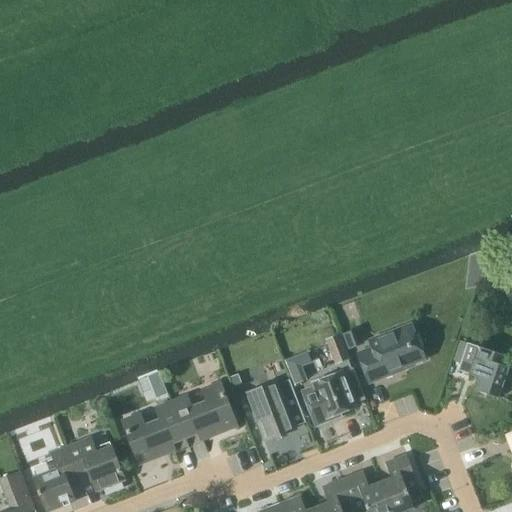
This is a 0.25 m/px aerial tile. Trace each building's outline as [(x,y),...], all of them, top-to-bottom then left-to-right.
[(359,326),(344,332),(350,347),(365,342),(359,326)] [(359,353),(371,385),(397,374),(396,371),(426,360),(413,326),(372,341),(374,347),(359,353)] [(341,334),(327,339),(336,363),(350,358),(341,334)] [(466,348),(460,346),(455,361),(461,363),(458,371),(480,378),(476,390),(498,397),(508,367),(500,364),(503,355),(467,343),(466,348)] [(343,375),(314,386),(316,390),(304,395),(317,428),(332,423),(330,419),(356,409),(355,406),(366,401),(354,372),(343,377),(343,375)] [(277,385),(248,396),(266,443),(295,432),(294,430),(306,426),(289,383),(278,387),(277,385)] [(187,398),(172,403),(189,447),(237,429),(220,384),(204,391),(208,402),(191,409),(187,398)] [(189,447),(172,403),(156,409),(161,421),(144,428),(139,416),(123,422),(140,466),(189,447)] [(91,440),(67,449),(77,476),(88,471),(96,493),(124,483),(112,452),(97,458),(91,440)] [(77,476),(67,449),(51,455),(58,473),(34,481),(38,492),(45,511),(46,511),(49,511),(48,511),(68,511),(70,511),(67,504),(74,501),(67,482),(78,478),(77,476)] [(394,486),(384,490),(392,511),(405,511),(414,508),(412,502),(424,498),(407,455),(385,464),(394,486)] [(392,511),(384,490),(373,495),(364,473),(344,481),(355,511),(392,511)] [(10,511),(30,511),(33,511),(19,474),(0,481),(12,511),(10,511)] [(355,511),(344,481),(323,489),(332,511),(328,511),(355,511)] [(306,511),(301,497),(281,505),(283,511),(306,511)]
